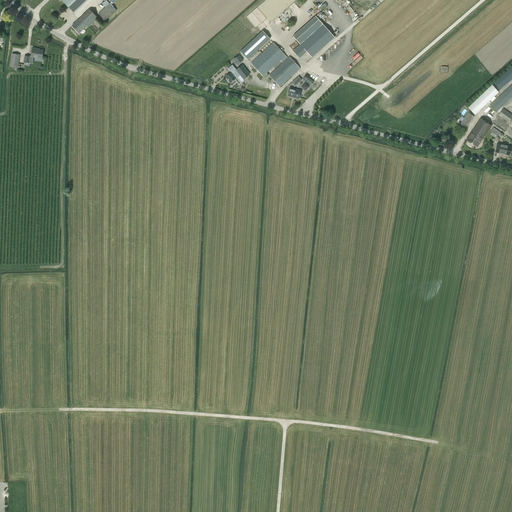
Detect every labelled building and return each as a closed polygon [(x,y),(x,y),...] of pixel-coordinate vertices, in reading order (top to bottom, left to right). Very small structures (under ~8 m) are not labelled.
[(61,0),(74,13),(88,0),(109,0),(113,3),(116,0),(61,0)] [(110,3),(98,14),(105,21),(116,11),(110,3)] [(308,15),(317,7),(314,3),(305,11),(308,15)] [(317,8),(311,13),(314,16),(320,11),(317,8)] [(88,27),(98,18),(90,9),(73,26),(80,33),(87,26),(88,27)] [(297,40),(300,44),(293,51),(299,57),(306,51),(312,57),(334,36),(323,24),(315,15),(293,36),(297,40)] [(338,26),(333,31),(337,36),(346,27),(340,22),(336,25),(338,26)] [(270,39),(263,31),(240,52),(248,60),(270,39)] [(285,55),(274,43),(251,63),(263,76),(280,60),(282,63),(287,57),(285,55)] [(42,59),(43,51),(37,50),(37,49),(33,48),(31,57),(25,56),(24,63),(29,63),(30,59),(33,59),(33,57),(42,59)] [(18,68),(20,55),(12,54),(10,67),(18,68)] [(239,55),(233,60),(237,64),(243,60),(239,55)] [(280,87),(300,68),(290,57),(270,75),(280,87)] [(231,73),(226,77),(231,83),(238,77),(240,75),(236,70),(232,65),(228,69),(231,73)] [(236,70),(240,75),(241,75),(244,79),(250,74),(242,65),(236,70)] [(511,67),(492,85),(468,108),(475,115),(498,92),(511,79),(511,67)] [(314,82),(306,75),(303,80),(311,86),(314,82)] [(299,76),(292,82),(296,86),(302,80),(299,76)] [(497,111),(511,96),(511,84),(491,105),(497,111)] [(299,98),(301,91),(290,88),(288,96),(299,98)] [(508,123),(511,117),(511,115),(503,109),(498,116),(508,123)] [(466,128),(474,117),(470,114),(470,113),(469,112),(461,125),(466,128)] [(477,147),(491,126),(481,119),(466,140),(477,147)] [(491,134),(493,136),(495,138),(497,136),(500,133),(494,129),(491,132),(492,133),(491,134)] [(509,155),(511,147),(497,144),(495,152),(509,155)]
